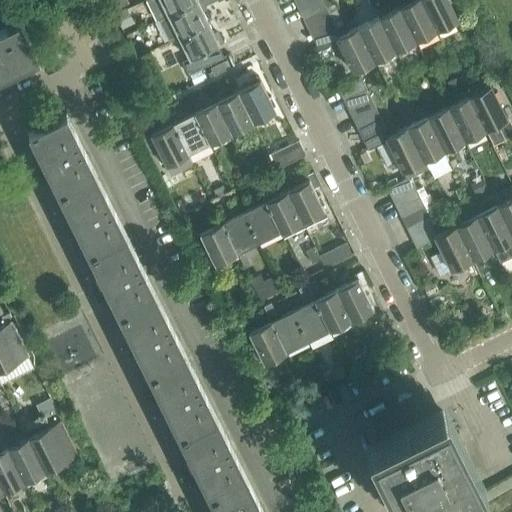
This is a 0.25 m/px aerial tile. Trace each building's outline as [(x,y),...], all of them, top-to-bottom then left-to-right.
[(107,0),(110,5),(113,10),(127,2),(125,0),(107,0)] [(167,15),(197,0),(150,0),(160,19),(167,15)] [(208,22),(201,7),(205,5),(202,0),(197,0),(167,15),(160,19),(170,40),(178,37),(208,22)] [(297,0),(302,8),(318,0),(297,0)] [(307,18),(328,7),(324,0),(318,0),(302,8),(307,18)] [(436,30),(421,0),(411,0),(398,6),(415,41),(436,30)] [(459,19),(449,0),(421,0),(436,30),(459,19)] [(415,41),(398,6),(378,16),(395,51),(415,41)] [(333,17),(328,7),(307,18),(311,28),(333,17)] [(121,28),(133,22),(126,8),(115,14),(121,27),(121,28)] [(395,51),(378,16),(357,27),(375,61),(395,51)] [(338,27),(338,26),(333,17),(311,28),(316,38),(338,27)] [(0,76),(39,57),(19,19),(0,28),(0,76)] [(223,57),(218,45),(224,42),(220,34),(215,36),(208,22),(178,37),(188,58),(182,61),(189,74),(223,57)] [(358,79),(362,77),(378,69),(375,61),(357,27),(337,37),(358,79)] [(225,61),(210,67),(214,76),(228,69),(225,61)] [(493,73),(489,65),(465,77),(468,85),(493,73)] [(277,103),(271,93),(267,95),(265,90),(265,89),(264,86),(268,84),(262,73),(246,82),(248,86),(239,91),(254,120),(275,110),(273,105),(277,103)] [(457,75),(447,81),(453,92),(463,87),(457,75)] [(346,97),(367,87),(362,77),(358,79),(341,87),(346,97)] [(508,119),(491,84),(469,95),(486,130),(508,119)] [(351,107),(372,97),(367,87),(346,97),(351,107)] [(254,120),(239,91),(227,96),(225,92),(214,97),(231,132),(254,120)] [(486,130),(469,95),(447,106),(464,140),(486,130)] [(231,132),(214,97),(202,103),(205,107),(194,113),(210,142),(231,132)] [(356,117),(377,107),(372,97),(351,107),(356,117)] [(464,140),(447,106),(427,116),(444,151),(464,140)] [(361,127),(382,117),(377,107),(356,117),(361,127)] [(96,174),(66,113),(28,132),(58,193),(96,174)] [(210,142),(194,113),(184,118),(182,113),(170,119),(188,153),(210,142)] [(444,151),(427,116),(406,126),(423,161),(428,170),(448,160),(444,151)] [(387,127),(382,117),(361,127),(366,137),(387,127)] [(163,161),(165,164),(188,153),(170,119),(159,125),(161,129),(140,139),(148,156),(155,153),(160,162),(163,161)] [(423,161),(406,126),(386,136),(388,140),(378,146),(387,164),(397,159),(403,171),(423,161)] [(306,154),(298,140),(271,154),(279,169),(306,155),(306,154)] [(314,171),(307,175),(314,188),(320,185),(318,181),(314,171)] [(126,235),(96,174),(58,193),(88,254),(126,235)] [(328,216),(314,188),(307,175),(295,181),(297,185),(287,189),(305,227),(328,216)] [(395,196),(416,185),(411,176),(390,186),(395,196)] [(483,178),(468,186),(473,195),(488,188),(483,178)] [(223,185),(213,190),(217,198),(227,193),(223,185)] [(400,206),(421,195),(416,185),(395,196),(400,206)] [(461,187),(455,190),(459,198),(465,195),(461,187)] [(305,227),(287,189),(276,195),(274,191),(263,197),(280,231),(283,238),(305,227)] [(405,215),(426,205),(421,195),(400,206),(405,215)] [(511,196),(496,204),(511,236),(511,196)] [(280,231),(263,197),(251,202),(253,206),(243,211),(258,242),(280,231)] [(511,238),(511,236),(496,204),(476,214),(493,248),(511,238)] [(410,225),(431,215),(426,205),(405,215),(410,225)] [(258,242),(243,211),(233,216),(231,212),(219,218),(237,252),(258,242)] [(493,248),(476,214),(456,224),(473,258),(493,248)] [(436,225),(434,221),(431,215),(410,225),(415,235),(436,225)] [(237,252),(219,218),(208,224),(210,228),(199,233),(207,250),(204,251),(209,261),(212,259),(214,263),(237,252)] [(473,258),(456,224),(435,235),(442,250),(432,255),(441,273),(451,268),(452,269),(473,258)] [(156,296),(126,235),(88,254),(118,314),(156,296)] [(346,242),(335,248),(341,260),(352,254),(346,242)] [(321,258),(314,246),(306,251),(312,262),(321,258)] [(372,307),(362,287),(369,283),(363,270),(344,279),(346,284),(336,289),(351,318),(372,307)] [(274,274),(252,284),(260,300),(281,290),(274,274)] [(315,281),(307,285),(312,295),(320,291),(315,281)] [(306,285),(299,289),(304,299),(311,296),(312,295),(307,285),(306,285)] [(351,318),(336,289),(325,294),(323,290),(320,291),(312,295),(311,296),(327,330),(351,318)] [(186,356),(156,296),(118,314),(148,375),(186,356)] [(327,330),(311,296),(304,299),(300,301),(302,305),(293,310),(307,340),(327,330)] [(271,303),(264,306),(269,316),(276,313),(271,303)] [(307,340),(293,310),(282,315),(279,311),(276,313),(269,316),(268,317),(285,351),(307,340)] [(285,351),(268,317),(257,322),(259,327),(248,332),(256,349),(253,350),(258,360),(261,358),(263,362),(285,351)] [(0,326),(0,369),(29,355),(12,321),(0,326)] [(385,335),(375,340),(382,355),(393,350),(385,335)] [(361,355),(354,358),(357,363),(363,360),(361,355)] [(216,417),(186,356),(148,375),(178,436),(216,417)] [(337,367),(324,373),(328,382),(341,375),(337,367)] [(418,511),(478,483),(460,446),(443,412),(371,448),(402,511),(418,511)] [(246,478),(216,417),(178,436),(208,497),(246,478)] [(76,455),(59,421),(49,426),(28,436),(45,470),(76,455)] [(45,470),(28,436),(7,447),(24,481),(45,470)] [(24,481),(7,447),(0,450),(0,478),(6,490),(24,481)] [(262,511),(246,478),(208,497),(215,511),(262,511)]
